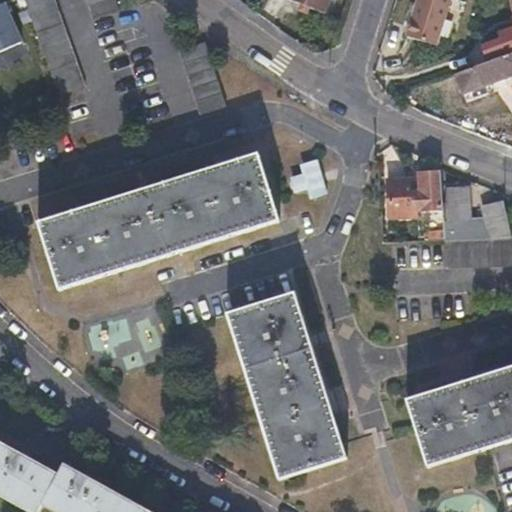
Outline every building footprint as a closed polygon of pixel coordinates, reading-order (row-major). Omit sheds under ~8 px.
[(8,0),(7,0),(0,3),(0,52),(27,41),(8,0)] [(84,89),(53,0),(25,0),(61,96),(84,89)] [(116,0),(87,0),(94,19),(120,11),(116,0)] [(293,0),(324,13),(329,0),(293,0)] [(419,0),(410,38),(441,45),(451,0),(419,0)] [(511,35),(491,42),(495,58),(511,53),(511,0),(510,0),(511,7),(511,35)] [(226,108),(205,42),(178,51),(200,115),(226,108)] [(511,55),(456,75),(463,94),(511,75),(511,55)] [(45,88),(35,62),(5,74),(15,98),(45,88)] [(478,97),(471,120),(496,127),(502,105),(478,97)] [(278,222),(257,155),(38,224),(58,291),(278,222)] [(443,217),(443,214),(442,209),(440,174),(419,175),(419,179),(419,187),(387,188),(389,218),(417,216),(417,210),(437,210),(437,217),(443,217)] [(387,181),(387,188),(419,187),(419,179),(387,181)] [(510,238),(503,201),(482,206),(484,219),(468,221),(467,188),(446,188),(447,214),(443,214),(443,217),(445,241),(447,241),(491,240),(510,238)] [(511,267),(510,238),(491,240),(447,241),(445,241),(446,269),(511,267)] [(343,459),(290,294),(224,314),(277,479),(343,459)] [(432,431),(441,461),(511,439),(511,366),(421,396),(432,431)] [(423,467),(441,461),(432,431),(421,396),(404,401),(423,467)] [(0,494),(31,511),(40,511),(43,507),(52,511),(146,511),(64,466),(59,475),(0,443),(0,494)]
